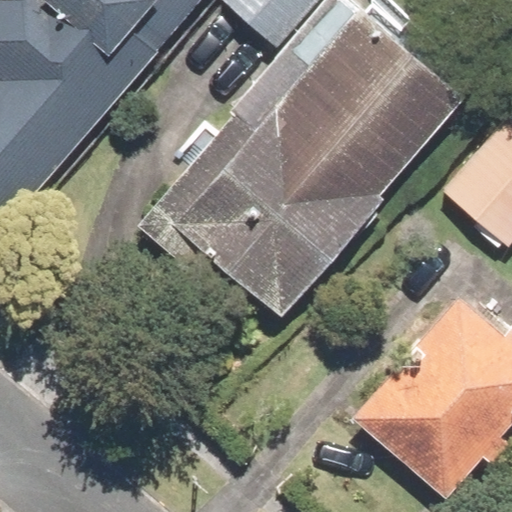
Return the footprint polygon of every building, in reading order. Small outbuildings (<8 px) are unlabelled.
[(0,0),(0,232),(192,0),(0,0)] [(235,0),(273,36),(307,0),(235,0)] [(350,9),(157,226),(262,319),(456,103),(350,9)] [(511,102),(445,187),(511,239),(511,102)] [(511,428),(511,335),(464,292),(353,414),(448,499),(511,428)]
